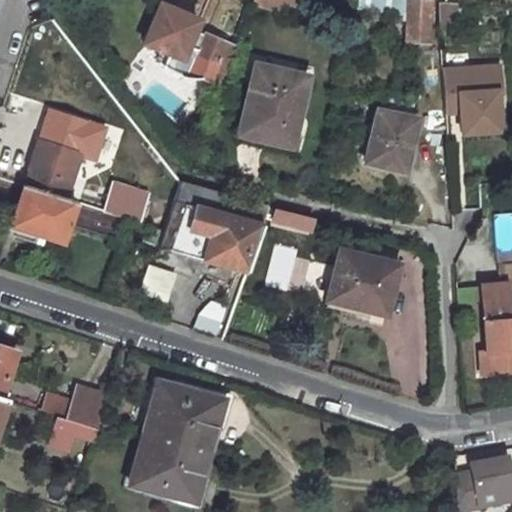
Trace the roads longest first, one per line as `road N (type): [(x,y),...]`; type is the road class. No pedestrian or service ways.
road 1 (residential): [(452,423),(0,283)]
road 2 (unknown): [(39,0),(197,180),(330,208)]
road 3 (residential): [(330,208),(432,243),(451,333),(452,423)]
